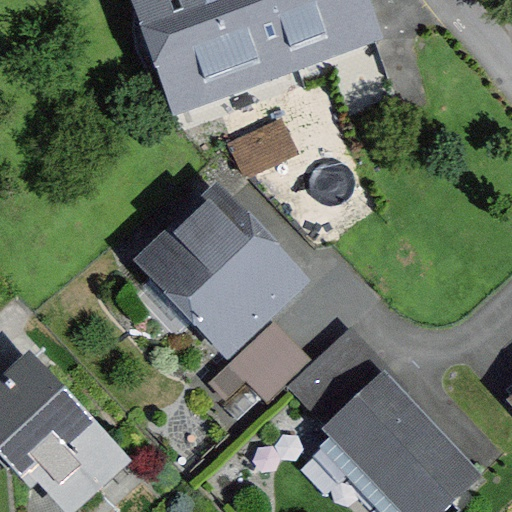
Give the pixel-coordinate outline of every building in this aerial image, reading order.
[(347,0),(129,0),(170,113),(364,44),(347,0)] [(121,270),(214,372),(299,295),(205,193),(121,270)] [(23,358),(0,380),(0,482),(29,511),(71,511),(124,460),(23,358)] [(380,380),(313,441),(377,511),(449,511),(477,487),(380,380)] [(511,406),(502,415),(511,426),(511,406)]
